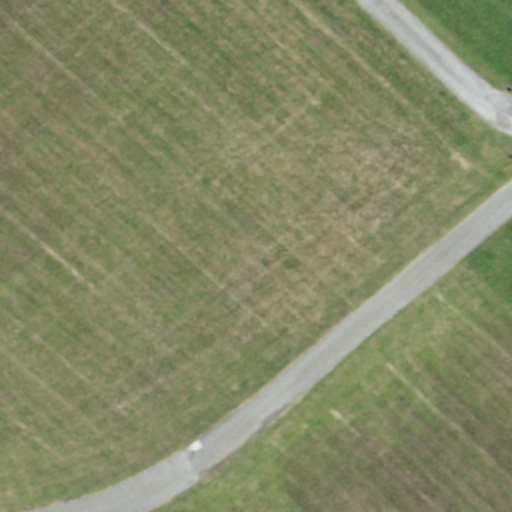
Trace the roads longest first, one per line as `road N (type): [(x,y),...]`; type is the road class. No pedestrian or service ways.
road 1 (unclassified): [(511,198),(209,451),(94,511)]
road 2 (track): [(373,0),(511,118)]
